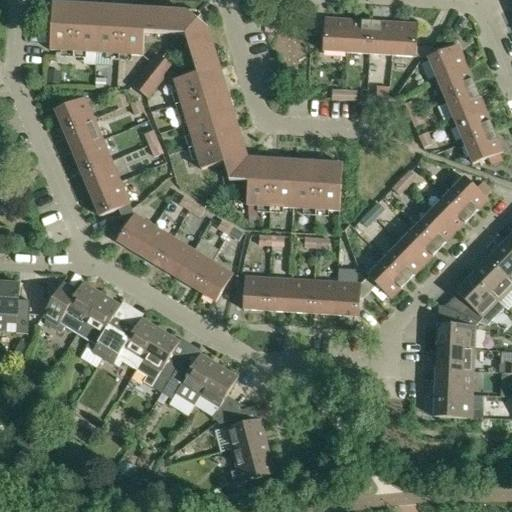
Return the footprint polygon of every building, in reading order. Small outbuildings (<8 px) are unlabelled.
[(52,4),(50,48),(50,51),(73,52),(76,5),(52,4)] [(99,7),(76,5),(73,52),(96,53),(99,7)] [(122,8),(99,7),(96,53),(119,55),(122,8)] [(144,9),(122,8),(119,55),(142,56),(144,9)] [(186,12),(144,9),(142,56),(143,56),(144,32),(186,35),(197,21),(186,12)] [(323,52),(347,54),(349,22),(325,20),(323,52)] [(186,35),(198,75),(219,68),(207,29),(197,21),(186,35)] [(347,54),(369,55),(371,23),(349,22),(347,54)] [(369,55),(392,57),(394,25),(371,23),(369,55)] [(416,58),(423,58),(430,49),(417,48),(418,27),(394,25),(392,57),(416,58)] [(430,49),(423,58),(428,59),(437,81),(467,68),(458,46),(437,55),(435,49),(430,49)] [(156,54),(146,67),(155,74),(165,61),(156,54)] [(173,68),(165,61),(155,74),(164,80),(173,68)] [(149,82),(155,74),(146,67),(140,75),(149,82)] [(219,68),(198,75),(174,82),(181,103),(226,90),(219,68)] [(437,81),(446,102),(476,89),(467,68),(437,81)] [(164,80),(155,74),(149,82),(157,89),(164,80)] [(139,94),(149,82),(140,75),(131,87),(139,94)] [(148,101),(157,89),(149,82),(139,94),(148,101)] [(377,97),(389,98),(389,89),(377,88),(377,97)] [(446,102),(455,123),(485,110),(476,89),(446,102)] [(233,112),(226,90),(181,103),(188,125),(233,112)] [(332,91),(332,101),(344,101),(344,92),(332,91)] [(356,93),(344,92),(344,101),(356,102),(356,93)] [(114,98),(119,110),(128,106),(124,95),(114,98)] [(55,111),(64,133),(94,121),(85,99),(55,111)] [(130,105),(135,117),(145,113),(140,101),(130,105)] [(414,102),(405,106),(410,117),(419,113),(414,102)] [(455,123),(464,144),(494,131),(485,110),(455,123)] [(240,133),(233,112),(188,125),(194,147),(240,133)] [(423,124),(419,113),(410,117),(415,128),(423,124)] [(64,133),(73,154),(103,142),(94,121),(64,133)] [(149,147),(159,143),(154,131),(144,136),(149,147)] [(503,163),(500,154),(503,153),(494,131),(464,144),(473,166),(488,159),(491,167),(503,163)] [(248,159),(240,133),(194,147),(202,171),(224,164),(229,181),(248,159)] [(419,138),(424,149),(432,145),(427,134),(419,138)] [(73,154),(82,175),(112,163),(103,142),(73,154)] [(159,143),(149,147),(154,159),(164,155),(159,143)] [(246,206),(270,208),(273,161),(248,159),(229,181),(248,183),(246,206)] [(270,208),(293,209),(296,162),(273,161),(270,208)] [(293,209),(316,211),(319,164),(296,162),(293,209)] [(82,175),(90,196),(120,183),(112,163),(82,175)] [(343,165),(319,164),(316,211),(340,212),(343,165)] [(406,187),(414,179),(408,172),(400,180),(406,187)] [(488,201),(485,198),(492,191),(483,183),(476,190),(465,178),(448,196),(471,218),(488,201)] [(400,180),(391,190),(397,196),(406,187),(400,180)] [(90,196),(100,218),(119,210),(122,219),(132,209),(130,205),(129,205),(120,183),(90,196)] [(190,212),(196,204),(184,196),(179,205),(190,212)] [(448,196),(432,212),(455,235),(471,218),(448,196)] [(196,204),(190,212),(200,219),(206,210),(196,204)] [(375,220),(383,211),(377,205),(368,213),(375,220)] [(132,209),(122,219),(126,228),(117,243),(138,255),(155,228),(134,215),(132,209)] [(432,212),(416,228),(439,251),(455,235),(432,212)] [(366,229),(375,220),(368,213),(359,223),(366,229)] [(217,229),(228,237),(234,228),(222,221),(217,229)] [(138,255),(157,267),(174,239),(155,228),(138,255)] [(416,228),(400,244),(423,267),(439,251),(416,228)] [(232,232),(224,247),(236,253),(244,239),(232,232)] [(271,247),(271,237),(259,236),(258,247),(271,247)] [(271,237),(271,247),(284,248),(285,238),(271,237)] [(316,250),(317,239),(305,238),(304,249),(316,250)] [(157,267),(176,279),(193,251),(174,239),(157,267)] [(317,239),(316,250),(329,250),(330,240),(317,239)] [(400,244),(384,260),(407,283),(423,267),(400,244)] [(511,251),(504,244),(488,260),(511,283),(511,251)] [(176,279),(196,291),(213,263),(193,251),(176,279)] [(363,300),(376,287),(390,300),(407,283),(384,260),(367,278),(368,278),(360,286),(337,284),(335,316),(359,318),(360,300),(363,300)] [(511,283),(488,260),(472,277),(499,303),(511,289),(511,283)] [(233,275),(213,263),(196,291),(216,303),(233,275)] [(456,294),(457,295),(446,307),(439,307),(468,316),(469,315),(479,324),(488,327),(504,309),(499,303),(472,277),(456,294)] [(243,311),(267,312),(269,280),(245,279),(243,311)] [(267,312),(290,314),(292,282),(269,280),(267,312)] [(290,314),(312,315),(314,283),(292,282),(290,314)] [(312,315),(335,316),(337,284),(314,283),(312,315)] [(19,286),(0,284),(0,332),(7,333),(7,326),(16,326),(15,334),(28,335),(28,301),(18,301),(19,286)] [(62,333),(66,326),(78,334),(101,295),(83,284),(75,297),(65,291),(45,323),(62,333)] [(86,348),(103,359),(123,326),(113,320),(121,307),(101,295),(78,334),(90,341),(86,348)] [(439,307),(437,349),(474,351),(475,327),(479,324),(469,315),(468,316),(439,307)] [(119,368),(122,363),(135,371),(160,331),(142,319),(134,332),(123,326),(103,359),(119,368)] [(135,371),(136,371),(147,377),(143,383),(161,394),(181,361),(171,356),(179,343),(160,331),(135,371)] [(14,353),(23,358),(29,347),(20,341),(14,353)] [(437,349),(436,372),(473,374),(474,351),(437,349)] [(168,398),(172,401),(175,396),(180,398),(193,406),(194,407),(199,398),(219,367),(218,366),(200,355),(192,368),(181,361),(161,394),(162,394),(158,401),(164,405),(168,398)] [(499,375),(511,375),(511,366),(504,366),(504,373),(499,373),(499,375)] [(219,410),(214,418),(213,420),(217,422),(240,405),(226,397),(237,378),(219,367),(199,398),(219,410)] [(436,372),(435,395),(472,397),(473,374),(436,372)] [(511,375),(501,375),(500,398),(511,397),(511,375)] [(483,411),(471,411),(472,397),(435,395),(434,418),(483,421),(483,411)] [(226,429),(231,450),(266,441),(260,420),(245,424),(240,405),(217,422),(218,423),(220,431),(226,429)] [(275,475),(266,441),(231,450),(237,472),(231,473),(234,485),(240,484),(275,475)] [(24,443),(19,451),(31,458),(36,449),(24,443)] [(61,458),(52,473),(66,482),(75,466),(61,458)] [(146,473),(149,476),(158,463),(154,460),(146,473)] [(136,500),(140,492),(148,479),(137,473),(125,494),(136,500)] [(264,484),(268,497),(292,490),(289,477),(264,484)]
